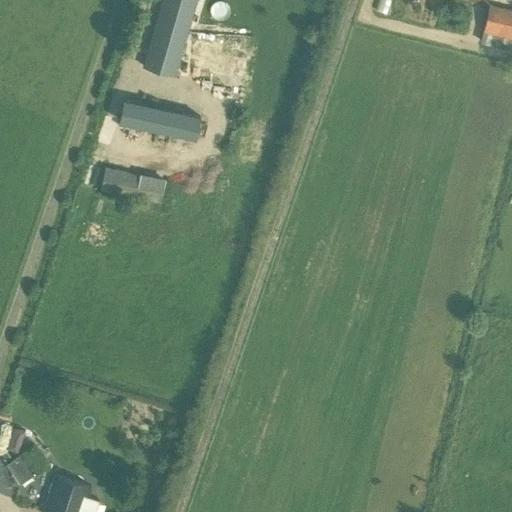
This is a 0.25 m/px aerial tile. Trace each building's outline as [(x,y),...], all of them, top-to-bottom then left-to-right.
[(162,0),(153,30),(152,29),(142,65),(164,71),(173,36),(186,40),(197,0),(162,0)] [(511,39),(511,36),(511,7),(490,3),(483,32),(511,39)] [(196,137),(201,114),(124,97),(118,120),(196,137)] [(159,202),(165,179),(140,173),(140,172),(106,165),(100,188),(159,202)] [(7,461),(21,481),(36,470),(22,451),(7,461)] [(94,511),(99,499),(87,495),(91,484),(55,473),(42,511),(94,511)]
